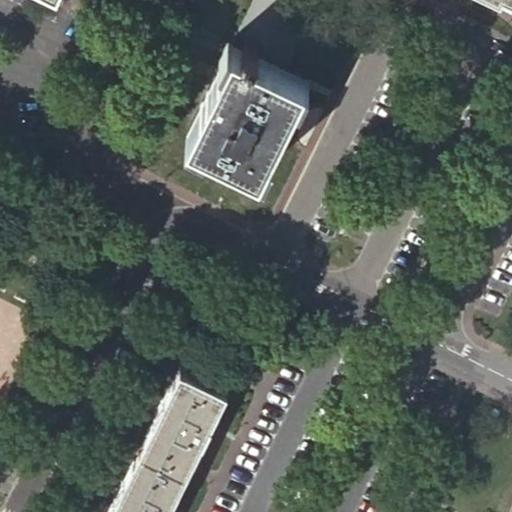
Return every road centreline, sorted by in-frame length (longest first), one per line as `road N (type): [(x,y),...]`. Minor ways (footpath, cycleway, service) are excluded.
road 1 (residential): [(511,378),(192,227)]
road 2 (residential): [(192,227),(147,239),(11,511)]
road 3 (residential): [(192,227),(83,175),(83,120)]
road 4 (residential): [(83,120),(141,0)]
